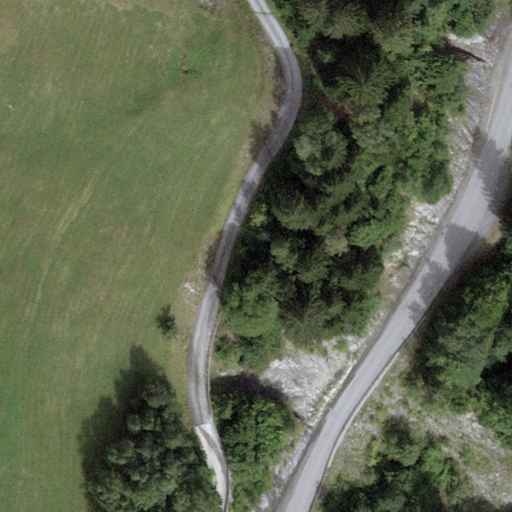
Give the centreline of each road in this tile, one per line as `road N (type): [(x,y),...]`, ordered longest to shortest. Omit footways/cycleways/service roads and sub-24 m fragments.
road 1 (track): [(256,0),(287,59),(293,93),(204,324),(198,416),(212,459),(214,511)]
road 2 (tertiary): [(511,83),(479,183),(420,297),(324,446),(301,511)]
